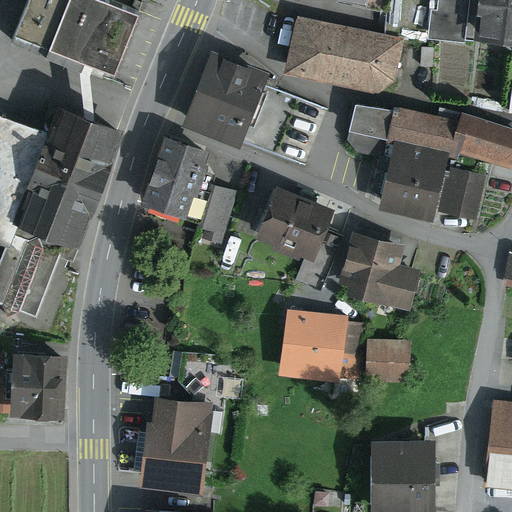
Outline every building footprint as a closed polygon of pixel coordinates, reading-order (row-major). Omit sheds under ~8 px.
[(138,8),(118,0),(29,0),(18,28),(114,67),(138,8)] [(511,0),(475,0),(472,23),(511,29),(511,0)] [(414,26),(312,3),(298,65),(400,87),(414,26)] [(194,116),(253,138),(275,81),(280,66),(221,44),(194,116)] [(330,102),(275,81),(253,138),(308,159),(330,102)] [(511,129),(462,113),(459,120),(396,105),(395,110),(357,101),(351,124),(397,135),(396,141),(447,153),(449,143),(509,163),(511,153),(511,129)] [(116,124),(64,106),(54,133),(0,114),(0,232),(13,237),(0,272),(0,298),(34,311),(57,249),(69,254),(116,124)] [(213,154),(170,141),(151,199),(229,223),(238,192),(205,182),(213,154)] [(447,153),(396,141),(382,198),(430,210),(432,203),(474,213),(483,176),(444,167),(447,153)] [(322,228),(330,208),(279,188),(262,232),(311,251),(301,276),(322,284),(341,235),(322,228)] [(398,245),(356,234),(343,285),(406,301),(413,270),(393,265),(398,245)] [(358,320),(293,311),(285,364),(351,373),(358,320)] [(406,344),(373,343),(372,374),(405,375),(406,344)] [(61,355),(18,353),(16,406),(59,408),(61,355)] [(136,480),(203,489),(213,400),(156,388),(136,480)] [(511,391),(499,390),(489,472),(511,474),(511,391)] [(429,441),(381,441),(380,510),(428,510),(429,441)] [(154,498),(153,511),(200,511),(201,501),(154,498)]
